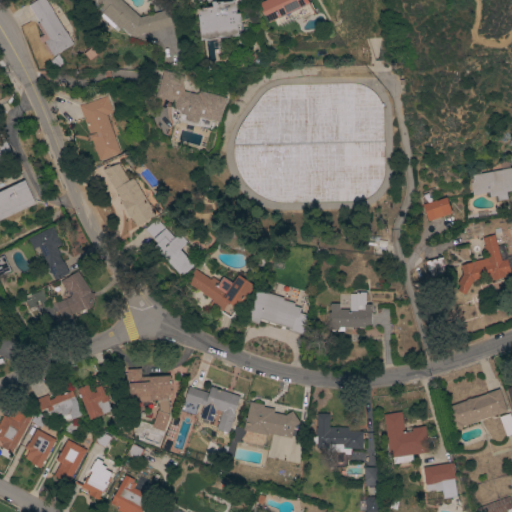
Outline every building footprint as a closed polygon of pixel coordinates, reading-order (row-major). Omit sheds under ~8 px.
[(45,0),(73,44),(54,56),(45,41),(49,38),(28,5),(36,0),(45,0)] [(121,0),(140,17),(168,9),(172,25),(133,37),(123,26),(120,29),(103,13),(104,11),(97,4),(97,0),(121,0)] [(198,9),(213,7),(212,2),(216,1),(216,3),(223,2),(224,2),(233,1),(233,0),(235,0),(237,14),(240,13),(242,25),(238,26),(240,35),(203,40),(198,9)] [(266,0),(307,0),(309,3),(311,2),(316,12),(310,15),(310,13),(299,18),(298,16),(277,26),(275,20),(269,22),(265,14),(264,15),(262,11),(263,10),(260,3),(266,0)] [(185,76),(183,83),(184,91),(198,95),(199,90),(227,98),(220,122),(201,116),(199,125),(185,121),(186,115),(180,114),(181,111),(173,109),(175,102),(157,97),(164,70),(185,76)] [(234,143),(236,133),(241,123),(257,100),(262,94),(266,90),(271,88),(276,86),(282,84),(349,83),(355,83),(361,85),(366,86),(370,89),(374,93),(378,98),(380,102),(381,104),(383,103),(383,106),(382,107),(383,110),(383,114),(384,171),(383,175),(382,180),(379,187),(376,190),(372,194),(367,197),(362,199),(356,201),(339,201),(282,202),(273,201),(264,198),(255,192),(250,188),(244,182),(239,173),(235,165),(234,160),(234,154),(234,143)] [(120,153),(99,161),(91,140),(89,135),(90,135),(79,106),(85,103),(85,104),(106,96),(110,108),(111,108),(113,112),(106,115),(120,153)] [(0,133),(2,133),(13,157),(0,163),(0,191),(24,180),(35,203),(0,219),(0,133)] [(128,180),(133,178),(155,215),(137,226),(131,217),(130,218),(120,201),(121,200),(111,182),(110,183),(102,170),(118,163),(128,180)] [(511,167),(511,190),(506,192),(507,198),(500,199),(499,196),(490,197),(489,192),(473,195),(471,183),(472,183),(471,175),(511,167)] [(436,200),(436,201),(446,197),(452,213),(428,221),(423,204),(436,200)] [(174,238),(179,233),(188,242),(180,250),(194,265),(182,277),(154,247),(158,244),(144,229),(156,218),(174,238)] [(52,226),(61,244),(56,247),(60,254),(59,255),(62,261),(63,261),(69,273),(54,280),(38,247),(33,249),(28,238),(52,226)] [(465,295),(457,290),(460,285),(457,284),(462,274),(460,265),(487,257),(485,248),(484,248),(483,246),(484,246),(482,238),(494,234),(501,261),(507,259),(511,272),(505,274),(506,277),(490,281),(489,276),(473,280),(465,295)] [(11,271),(0,276),(0,256),(3,255),(11,271)] [(442,257),(443,259),(441,259),(445,273),(429,277),(425,261),(442,257)] [(210,279),(212,277),(219,282),(223,277),(232,283),(238,275),(254,285),(232,319),(222,312),(210,304),(212,300),(203,294),(204,293),(188,283),(196,270),(210,279)] [(90,292),(94,293),(89,309),(85,308),(84,309),(61,318),(55,303),(70,297),(72,292),(70,290),(67,292),(60,281),(66,277),(67,278),(78,271),(90,290),(90,292)] [(28,309),(25,301),(32,298),(30,295),(42,290),(46,302),(28,309)] [(259,324),(248,321),(257,290),(284,298),(283,300),(295,303),(294,306),(301,308),(300,313),(308,315),(302,335),(288,331),(288,328),(260,319),(259,324)] [(345,327),(345,332),(338,332),(338,330),(329,330),(329,312),(331,312),(331,309),(329,309),(329,305),(330,305),(330,303),(340,303),(340,309),(350,309),(350,294),(356,294),(356,292),(366,292),(366,304),(372,304),(372,311),(371,311),(371,324),(365,324),(365,328),(345,327)] [(139,395),(137,393),(128,393),(126,368),(140,367),(140,375),(147,375),(147,381),(149,381),(148,376),(169,374),(171,393),(167,393),(167,397),(161,397),(162,398),(150,399),(149,394),(139,395)] [(101,413),(89,418),(76,387),(89,382),(92,392),(96,390),(94,386),(102,383),(109,399),(101,402),(100,399),(96,401),(101,413)] [(215,428),(221,410),(215,408),(211,421),(198,417),(202,406),(183,400),(188,385),(208,391),(210,385),(239,395),(234,410),(235,411),(228,432),(215,428)] [(445,406),(498,387),(506,409),(453,429),(445,406)] [(36,398),(46,394),(48,399),(72,389),(82,413),(64,421),(60,411),(48,416),(45,409),(44,410),(43,408),(40,409),(36,398)] [(273,408),(272,411),(285,414),(291,410),(299,421),(293,425),(290,437),(268,432),(267,432),(266,434),(256,432),(242,429),(249,400),(263,404),(262,406),(273,408)] [(0,419),(3,414),(7,416),(12,407),(30,416),(12,451),(1,446),(2,444),(0,443),(1,441),(0,440),(0,419)] [(157,409),(169,413),(163,430),(151,426),(157,409)] [(382,413),(400,411),(403,428),(424,425),(428,451),(388,456),(382,413)] [(342,447),(342,443),(328,443),(316,443),(316,434),(315,434),(315,427),(316,427),(316,412),(328,412),(328,426),(349,426),(349,430),(361,430),(361,447),(342,447)] [(35,428),(55,438),(39,466),(24,458),(27,452),(26,452),(28,449),(25,447),(24,447),(27,441),(28,442),(35,428)] [(66,438),(87,449),(76,470),(69,467),(68,469),(59,464),(60,461),(55,459),(66,438)] [(111,471),(100,494),(98,493),(96,498),(87,493),(89,490),(83,487),(90,471),(88,470),(94,459),(95,460),(96,457),(102,460),(101,463),(105,465),(104,468),(111,471)] [(421,466),(451,461),(457,495),(444,497),(441,480),(424,483),(421,466)] [(363,466),(376,466),(376,480),(375,480),(375,485),(364,485),(364,480),(363,480),(363,466)] [(110,502),(124,474),(133,478),(132,480),(135,482),(139,475),(148,480),(142,491),(150,495),(141,511),(122,511),(116,509),(118,506),(110,502)] [(365,495),(375,495),(375,508),(366,508),(366,505),(365,505),(365,503),(364,503),(364,499),(365,499),(365,495)] [(161,511),(166,503),(180,510),(183,511),(161,511)]
